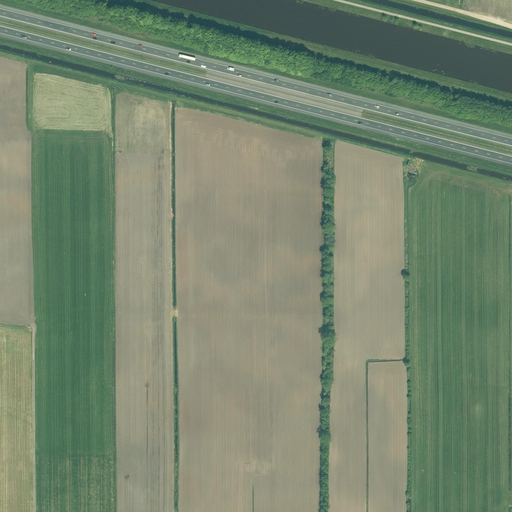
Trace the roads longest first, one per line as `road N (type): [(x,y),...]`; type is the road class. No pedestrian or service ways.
road 1 (motorway): [(511,140),(0,10)]
road 2 (motorway): [(0,28),(511,158)]
